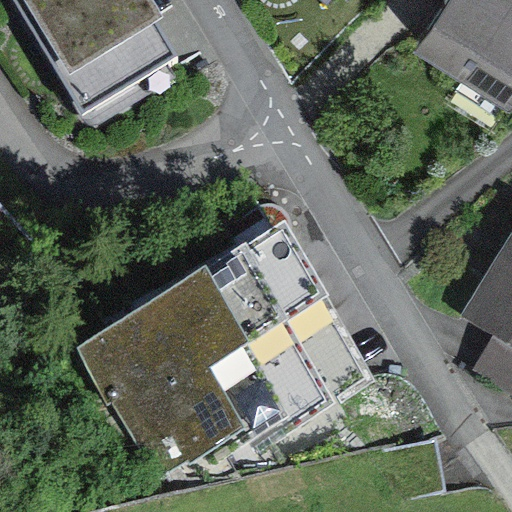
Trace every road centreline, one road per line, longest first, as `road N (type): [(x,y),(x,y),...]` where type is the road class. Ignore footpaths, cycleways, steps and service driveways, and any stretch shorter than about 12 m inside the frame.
road 1 (residential): [(284,118),(145,184),(85,188),(25,157),(0,117)]
road 2 (residential): [(284,118),(440,337)]
road 3 (residential): [(212,0),(284,118)]
